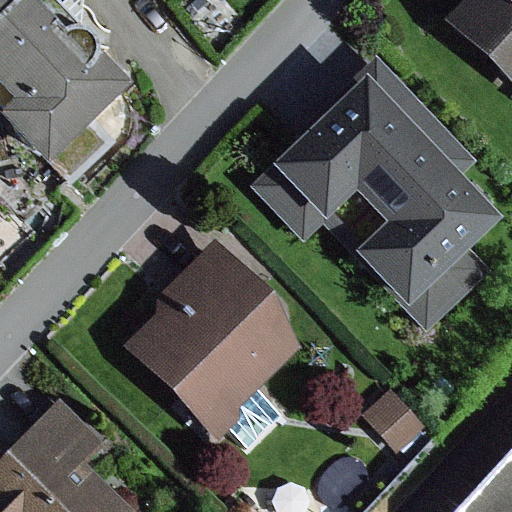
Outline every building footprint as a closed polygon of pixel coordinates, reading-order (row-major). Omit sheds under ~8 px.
[(0,0),(0,87),(14,103),(1,115),(46,163),(125,88),(95,56),(94,49),(89,40),(50,0),(0,0)] [(511,0),(467,0),(445,25),(511,85),(511,0)] [(475,164),(373,58),(291,138),(297,144),(248,191),(303,248),(322,230),(428,338),(492,276),(468,251),(498,223),(457,181),(475,164)] [(268,298),(213,243),(154,301),(154,319),(123,349),(215,441),(226,429),(248,451),(281,418),(256,392),(298,351),(268,298)] [(422,429),(388,391),(359,417),(393,454),(422,429)] [(102,449),(58,404),(0,460),(0,511),(125,511),(83,468),(102,449)] [(511,511),(511,450),(455,511),(511,511)]
